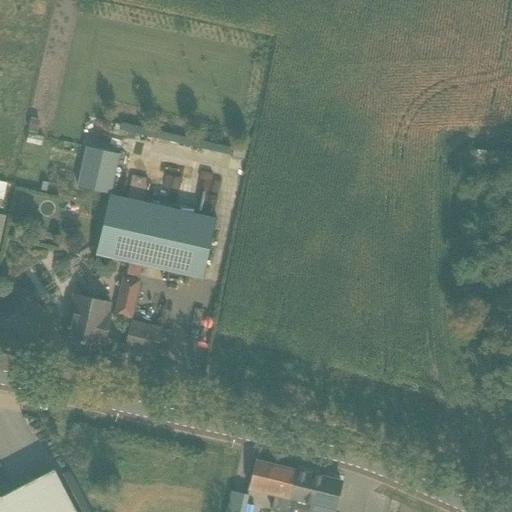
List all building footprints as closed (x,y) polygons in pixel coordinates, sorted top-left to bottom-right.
[(26,131),(36,134),(39,121),(29,119),(26,131)] [(118,154),(86,147),(77,187),(109,194),(118,154)] [(509,220),(511,219),(511,192),(503,195),(509,220)] [(110,195),(96,255),(203,279),(217,219),(110,195)] [(500,281),(483,284),(492,325),(511,321),(511,274),(499,276),(500,281)] [(74,294),(72,305),(70,312),(72,313),(66,339),(105,348),(112,317),(108,316),(111,302),(74,294)] [(163,328),(131,321),(125,349),(156,356),(163,328)] [(284,511),(285,509),(295,470),(256,461),(250,486),(277,492),(273,511),(275,511),(284,511)] [(0,511),(75,511),(53,470),(0,496),(0,511)] [(285,509),(284,511),(307,511),(308,511),(334,511),(342,482),(296,471),(295,470),(285,509)] [(227,511),(242,511),(246,496),(232,493),(227,511)]
